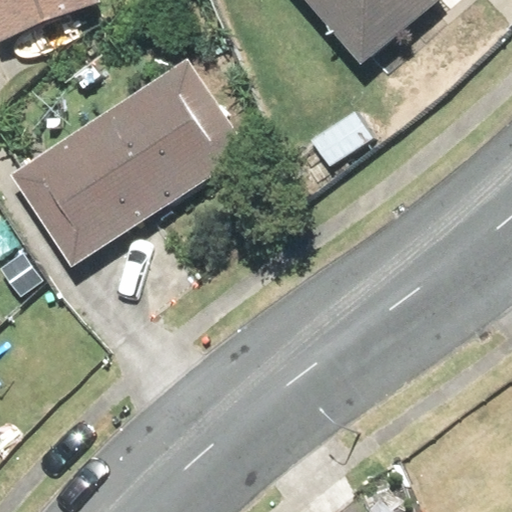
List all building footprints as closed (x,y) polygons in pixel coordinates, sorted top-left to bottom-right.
[(116,0),(0,0),(0,13),(15,51),(120,9),(116,0)] [(322,0),(383,67),(456,0),(322,0)] [(203,65),(28,179),(91,274),(265,160),(203,65)] [(366,115),(319,146),(341,178),(387,147),(366,115)] [(0,347),(10,338),(0,327),(0,347)]
